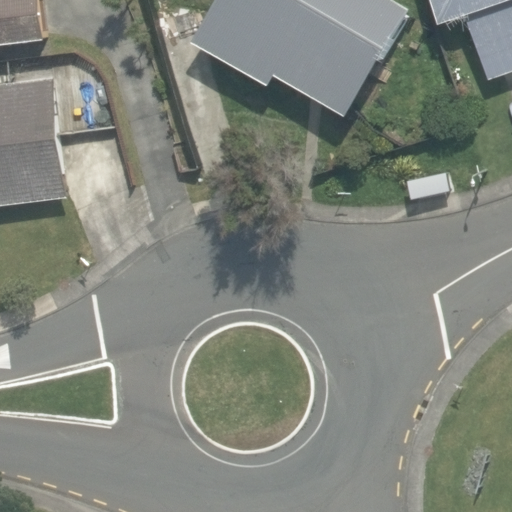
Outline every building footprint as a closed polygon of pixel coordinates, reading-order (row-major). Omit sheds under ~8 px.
[(0,0),(0,44),(47,39),(42,0),(0,0)] [(280,74),(351,115),(411,11),(391,0),(223,0),(199,42),(244,67),(274,84),(280,74)] [(472,14),(493,76),(511,68),(511,0),(438,0),(446,23),(472,14)] [(0,87),(0,204),(69,196),(55,81),(0,87)] [(244,156),(268,155),(267,129),(243,129),(244,156)] [(410,179),(415,206),(451,199),(445,172),(410,179)]
